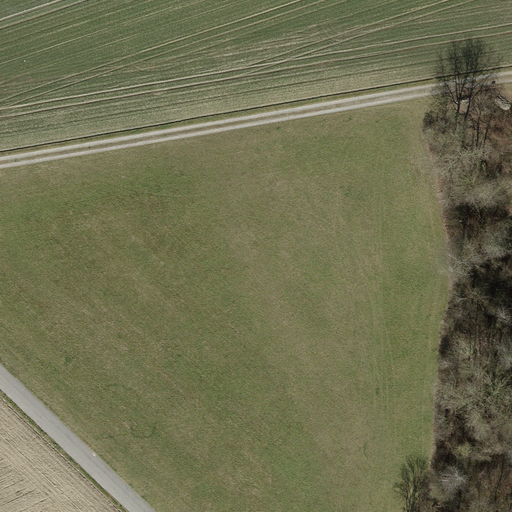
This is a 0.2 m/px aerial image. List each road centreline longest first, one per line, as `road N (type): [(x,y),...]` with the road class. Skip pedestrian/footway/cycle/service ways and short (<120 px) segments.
road 1 (track): [(511,76),(0,161)]
road 2 (track): [(144,511),(0,372)]
